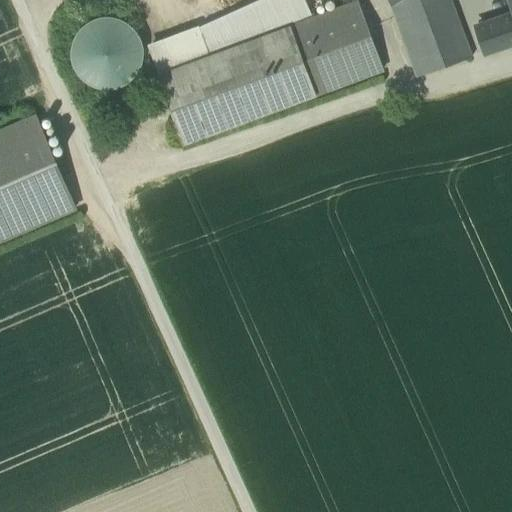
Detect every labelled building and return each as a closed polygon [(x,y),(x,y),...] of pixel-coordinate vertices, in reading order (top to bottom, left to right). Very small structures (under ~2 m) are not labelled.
[(258,0),(149,50),(158,76),(311,19),(305,0),(258,0)] [(388,0),(417,76),(472,57),(462,33),(450,0),(388,0)] [(158,76),(184,144),(383,70),(358,2),(311,19),(158,76)] [(511,15),(477,28),(485,52),(511,43),(511,15)] [(111,17),(97,18),(84,25),(75,36),(71,49),(72,63),(79,75),(90,84),(103,88),(117,87),(129,81),(138,70),(142,57),(141,43),(135,30),(124,21),(111,17)] [(0,131),(0,241),(75,209),(36,117),(0,131)]
